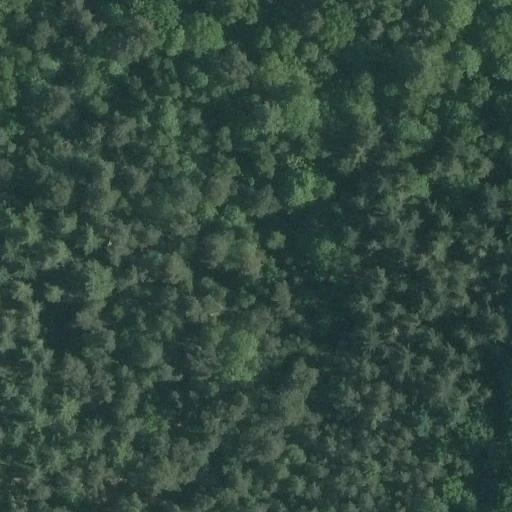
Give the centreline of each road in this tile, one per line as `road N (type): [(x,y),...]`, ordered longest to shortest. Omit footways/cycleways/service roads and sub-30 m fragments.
road 1 (track): [(164,0),(511,183)]
road 2 (track): [(511,279),(475,511)]
